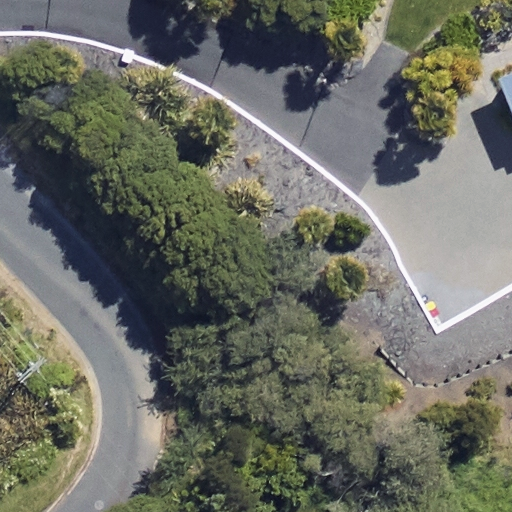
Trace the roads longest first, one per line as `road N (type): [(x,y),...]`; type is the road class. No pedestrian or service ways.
road 1 (residential): [(0,221),(136,368)]
road 2 (unclassified): [(136,368),(140,415),(127,463),(87,511)]
